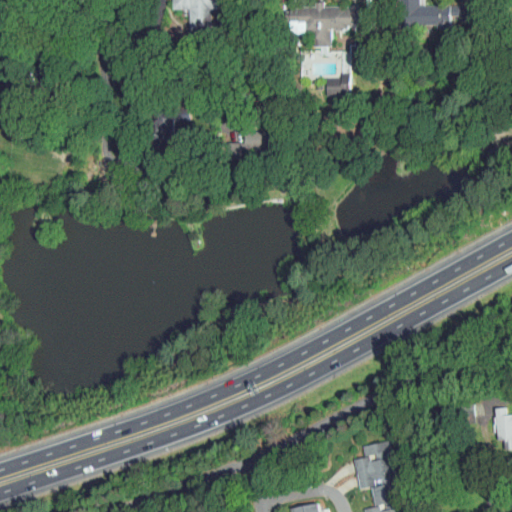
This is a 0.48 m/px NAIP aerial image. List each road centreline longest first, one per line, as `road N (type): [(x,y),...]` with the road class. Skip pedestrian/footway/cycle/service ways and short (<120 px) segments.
road 1 (motorway): [(511,237),(258,375),(0,469)]
road 2 (motorway): [(0,491),(267,394),(511,262)]
road 3 (residential): [(511,373),(445,373),(394,389),(253,460),(114,511)]
